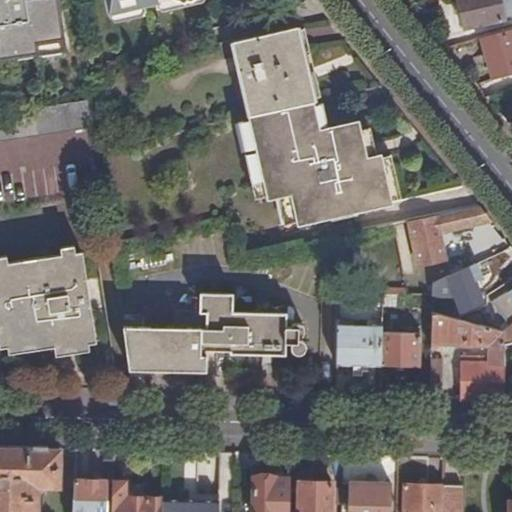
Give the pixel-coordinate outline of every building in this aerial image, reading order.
[(0,0),(0,56),(64,47),(63,38),(63,37),(57,0),(0,0)] [(108,0),(111,10),(153,0),(108,0)] [(511,0),(459,0),(465,25),(511,14),(511,0)] [(227,9),(207,14),(210,28),(231,23),(227,9)] [(254,35),(232,40),(235,56),(258,51),(259,55),(302,45),(298,25),(282,29),(281,28),(255,34),(254,35)] [(511,26),(481,34),(492,75),(511,70),(511,26)] [(258,51),(235,56),(248,115),(252,115),(314,101),(315,101),(302,45),(259,55),(258,51)] [(0,140),(95,127),(91,100),(0,113),(0,140)] [(320,128),(314,101),(252,115),(269,195),(293,190),(299,221),(392,200),(381,153),(367,156),(359,120),(320,128)] [(478,203),(477,204),(410,220),(419,265),(446,257),(440,230),(490,219),(478,203)] [(73,334),(74,343),(97,340),(81,251),(0,262),(0,335),(1,343),(54,336),(73,334)] [(482,300),(469,266),(433,282),(433,293),(444,293),(444,289),(454,289),(462,309),(482,300)] [(511,321),(511,287),(495,298),(492,300),(510,323),(511,321)] [(124,324),(131,367),(208,369),(207,347),(238,349),(240,307),(235,307),(235,292),(202,290),(201,309),(208,309),(207,325),(201,325),(201,326),(124,324)] [(431,296),(385,295),(385,311),(430,313),(431,296)] [(240,307),(238,349),(287,351),(287,335),(292,336),(293,341),(295,344),(298,346),(302,347),(307,344),(308,338),(306,335),(301,333),(301,330),(306,330),(306,318),(293,317),(293,320),(288,319),(288,311),(240,307)] [(463,318),(433,310),(432,346),(439,347),(439,341),(490,342),(490,362),(491,363),(505,363),(504,343),(504,329),(471,320),(471,312),(463,313),(463,318)] [(354,323),(338,323),(338,363),(381,363),(382,331),(382,324),(366,324),(365,319),(354,319),(354,323)] [(421,332),(382,331),(381,363),(420,365),(421,332)] [(56,346),(74,343),(73,334),(54,336),(56,346)] [(442,358),(432,357),(431,395),(441,395),(442,358)] [(491,363),(490,362),(484,361),(461,361),(461,396),(506,397),(505,363),(491,363)] [(60,484),(61,447),(0,445),(0,511),(37,511),(39,483),(60,484)] [(289,511),(290,478),(277,478),(276,477),(255,476),(254,511),(289,511)] [(113,511),(114,480),(114,479),(77,477),(75,511),(113,511)] [(162,511),(163,503),(163,497),(127,496),(127,481),(114,480),(113,511),(162,511)] [(332,511),(332,506),(334,482),(301,481),(299,511),(332,511)] [(343,506),(343,483),(334,482),(332,506),(343,506)] [(390,511),(392,484),(350,482),(348,511),(390,511)] [(442,511),(443,485),(404,484),(403,511),(442,511)] [(461,511),(463,485),(443,485),(442,511),(461,511)] [(219,511),(220,504),(163,503),(162,511),(219,511)]
